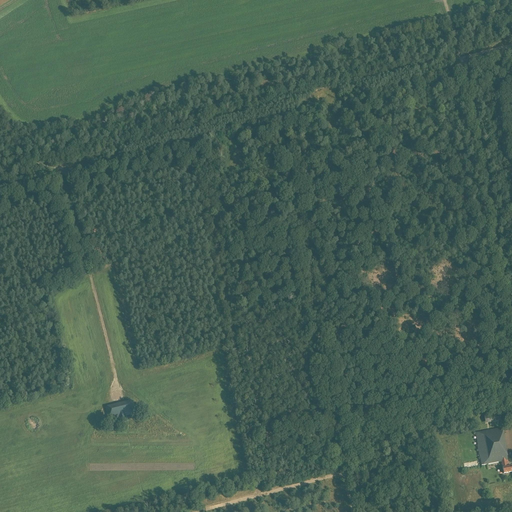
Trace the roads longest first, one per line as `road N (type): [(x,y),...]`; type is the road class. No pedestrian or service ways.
road 1 (track): [(249,429),(202,182),(175,167),(69,192)]
road 2 (unclassified): [(511,45),(471,56),(464,66),(511,318)]
road 3 (track): [(119,396),(69,192)]
road 4 (track): [(353,511),(340,474),(196,511)]
